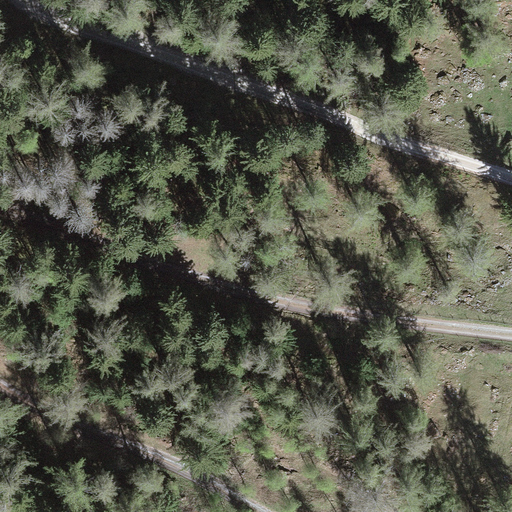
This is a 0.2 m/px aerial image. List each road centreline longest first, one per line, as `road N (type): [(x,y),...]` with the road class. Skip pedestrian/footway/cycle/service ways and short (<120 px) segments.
road 1 (track): [(511,183),(323,124),(16,0)]
road 2 (track): [(511,339),(237,295),(106,251)]
road 3 (track): [(0,385),(256,511)]
